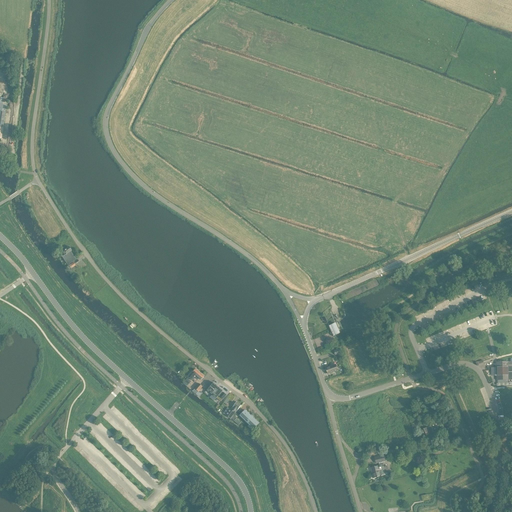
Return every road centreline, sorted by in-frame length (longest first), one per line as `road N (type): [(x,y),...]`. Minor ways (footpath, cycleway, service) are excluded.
road 1 (unclassified): [(315,511),(287,446),(251,404),(118,293),(40,185)]
road 2 (unknown): [(453,511),(454,492),(486,475),(487,457),(455,385),(397,382),(381,323),(447,265),(511,233)]
road 3 (unclassified): [(283,290),(246,254),(148,190),(106,134),(106,112),(149,25),(171,0)]
road 4 (unknown): [(236,511),(226,491),(57,330),(18,278),(0,291)]
road 5 (tertiary): [(250,511),(236,477),(84,339),(32,272)]
road 6 (tertiary): [(490,511),(495,410),(477,368),(455,364),(342,399),(330,395)]
road 7 (tertiary): [(315,300),(511,211)]
road 8 (unclassified): [(360,511),(330,395)]
